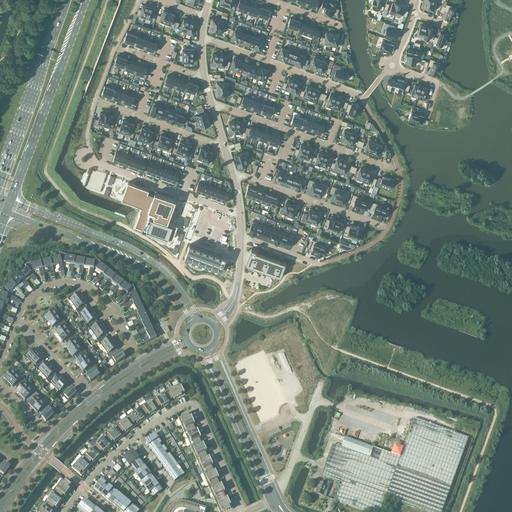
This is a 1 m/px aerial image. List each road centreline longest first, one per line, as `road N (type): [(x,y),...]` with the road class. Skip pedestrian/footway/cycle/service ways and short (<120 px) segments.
road 1 (tertiary): [(199,319),(178,286),(135,250),(11,201)]
road 2 (tertiary): [(7,213),(140,265),(192,322)]
road 3 (primary): [(11,201),(85,0)]
road 4 (residential): [(211,102),(398,171)]
road 5 (primary): [(65,0),(0,178)]
road 6 (residential): [(135,437),(194,403),(245,511)]
road 7 (residential): [(364,97),(201,36)]
road 8 (residential): [(231,172),(387,228)]
road 9 (residential): [(17,321),(39,290),(84,284),(114,307),(133,347)]
road 10 (tertiary): [(204,350),(275,499)]
road 11 (tertiary): [(275,499),(211,347)]
road 12 (residential): [(91,161),(240,215)]
road 13 (unclassified): [(2,511),(36,461),(94,402)]
road 14 (unclassified): [(90,398),(43,443),(0,503)]
road 15 (residential): [(99,102),(224,147)]
